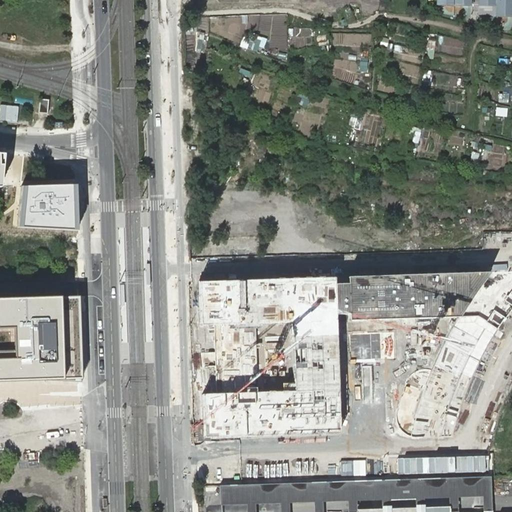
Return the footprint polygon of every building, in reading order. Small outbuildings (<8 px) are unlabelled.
[(511,0),(497,0),(497,8),(497,15),(511,14),(511,0)] [(343,10),(336,13),(341,26),(348,23),(343,10)] [(406,52),(406,46),(392,45),(391,59),(420,62),(421,56),(415,56),(416,53),(406,52)] [(47,113),(48,100),(40,100),(39,113),(47,113)] [(351,113),(349,127),(361,128),(362,114),(351,113)] [(341,139),(346,118),(331,115),(326,136),(341,139)] [(472,151),(469,160),(476,163),(479,154),(472,151)] [(74,177),(25,180),(18,221),(76,225),(74,177)] [(332,277),(198,281),(196,438),(339,432),(336,314),(348,314),(349,320),(457,316),(436,360),(419,397),(411,437),(455,438),(470,384),(488,344),(505,317),(511,309),(511,271),(347,278),(348,283),(334,285),(332,277)] [(79,296),(0,298),(0,379),(81,377),(79,296)] [(490,476),(423,479),(423,498),(491,496),(490,476)] [(423,479),(220,485),(220,505),(423,498),(423,479)]
